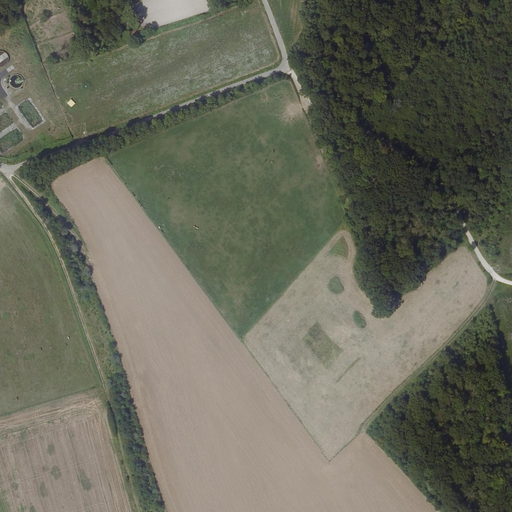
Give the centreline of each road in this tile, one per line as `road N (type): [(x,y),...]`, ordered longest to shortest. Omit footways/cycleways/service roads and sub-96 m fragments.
road 1 (track): [(141,511),(68,274),(6,171)]
road 2 (track): [(289,66),(302,98),(407,155),(441,184),(484,264),(511,282)]
road 3 (unclassified): [(6,171),(289,66)]
